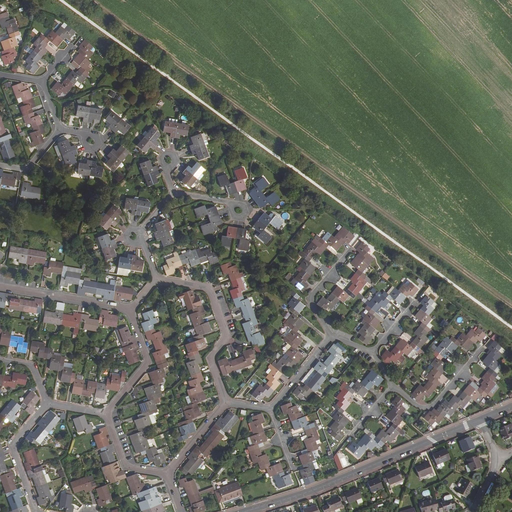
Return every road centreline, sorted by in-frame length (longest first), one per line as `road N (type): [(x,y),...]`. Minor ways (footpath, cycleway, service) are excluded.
road 1 (track): [(511,307),(87,0)]
road 2 (residential): [(481,419),(245,511)]
road 3 (residential): [(156,279),(208,288),(226,333),(208,358),(224,403)]
road 4 (residential): [(0,286),(130,310)]
road 5 (residential): [(34,511),(10,447),(44,402)]
road 6 (residential): [(480,348),(432,405),(416,406),(389,386)]
road 7 (residential): [(130,310),(149,365),(104,413)]
